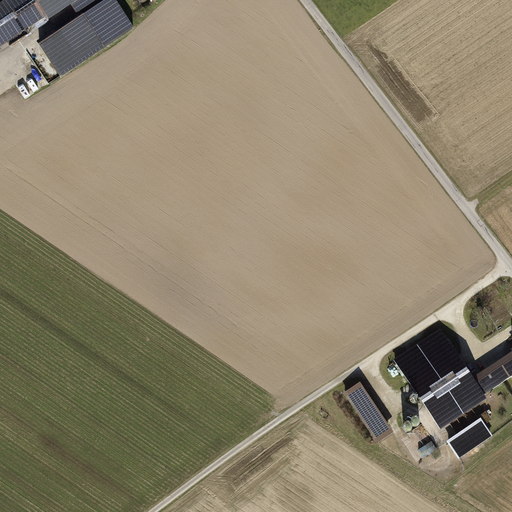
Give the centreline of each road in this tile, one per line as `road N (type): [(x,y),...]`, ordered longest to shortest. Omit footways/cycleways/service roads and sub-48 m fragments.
road 1 (unclassified): [(305,0),(511,266)]
road 2 (track): [(159,511),(324,395)]
